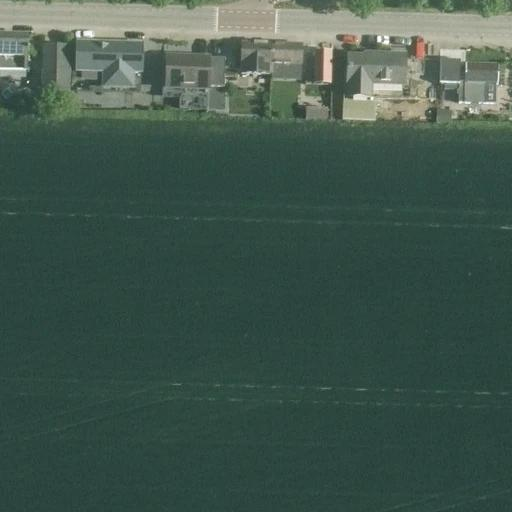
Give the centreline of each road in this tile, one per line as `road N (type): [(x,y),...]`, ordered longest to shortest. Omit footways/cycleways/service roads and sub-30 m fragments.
road 1 (tertiary): [(243,22),(511,30)]
road 2 (tertiary): [(0,14),(243,22)]
